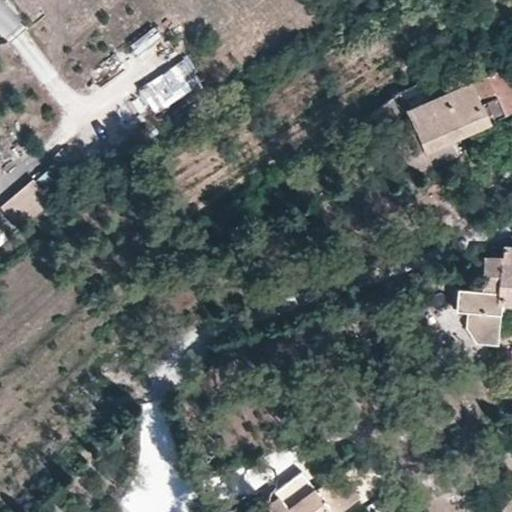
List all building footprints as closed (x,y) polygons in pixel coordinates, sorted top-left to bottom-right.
[(474,75),(483,71),(480,61),(469,65),(474,75)] [(444,88),(406,105),(430,162),(457,150),(451,137),(511,109),(511,70),(503,67),(496,65),(483,71),(474,75),(444,88)] [(401,95),(406,105),(444,88),(440,78),(401,95)] [(0,202),(0,206),(16,230),(48,207),(31,181),(0,202)] [(511,242),(504,242),(503,257),(488,255),(487,270),(475,270),(473,282),(463,281),(461,306),(471,307),(471,318),(501,322),(506,298),(511,298),(511,242)] [(501,322),(471,318),(470,328),(480,340),(499,343),(501,322)] [(337,511),(339,511),(360,496),(342,471),(316,488),(303,470),(274,489),(279,496),(255,511),(337,511)]
